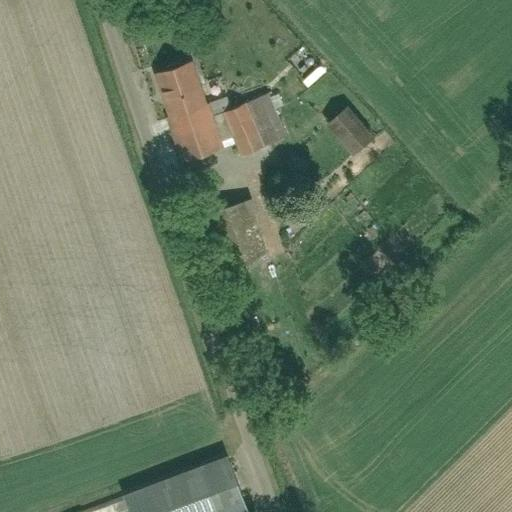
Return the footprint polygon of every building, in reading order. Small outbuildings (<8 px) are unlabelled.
[(197,61),(155,73),(180,163),(222,151),(197,61)] [(249,102),(224,113),(243,156),(268,146),(249,102)] [(348,105),(327,124),(354,153),(375,134),(348,105)] [(371,160),(391,141),(385,135),(365,154),(371,160)] [(253,198),(226,206),(246,265),(272,256),(253,198)] [(248,511),(228,453),(124,490),(131,511),(248,511)]
